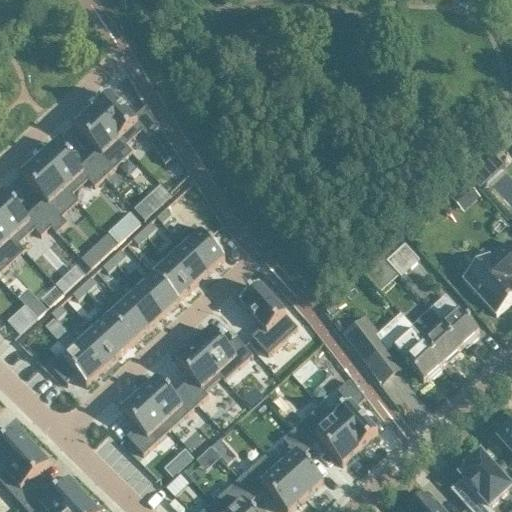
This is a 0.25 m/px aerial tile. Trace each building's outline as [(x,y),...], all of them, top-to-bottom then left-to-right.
[(110,97),(92,113),(126,149),(142,134),(149,141),(159,131),(146,110),(133,122),(110,97)] [(92,113),(75,129),(98,154),(88,163),(105,181),(133,156),(126,149),(92,113)] [(159,131),(149,141),(165,167),(177,159),(159,131)] [(504,169),(511,162),(511,145),(496,160),(504,169)] [(56,147),(39,163),(72,199),(73,198),(88,184),(95,191),(105,181),(88,163),(79,171),(56,147)] [(494,158),(470,179),(480,190),(503,169),(494,158)] [(39,163),(21,179),(44,203),(35,212),(52,230),(51,231),(56,237),(68,227),(62,221),(79,205),(73,198),(72,199),(39,163)] [(161,188),(152,195),(163,207),(171,199),(161,188)] [(3,196),(0,198),(0,227),(18,248),(19,247),(27,240),(35,233),(41,240),(51,231),(52,230),(35,212),(25,221),(3,196)] [(144,203),(135,212),(145,223),(155,215),(144,203)] [(166,212),(157,221),(162,227),(171,218),(166,212)] [(131,216),(123,223),(133,234),(141,227),(131,216)] [(151,226),(142,235),(147,240),(156,232),(151,226)] [(0,227),(0,277),(26,254),(19,247),(18,248),(0,227)] [(194,228),(177,244),(208,277),(225,262),(194,228)] [(142,235),(133,243),(138,249),(147,240),(142,235)] [(177,244),(162,258),(165,261),(193,291),(208,277),(177,244)] [(463,282),(496,319),(511,304),(511,284),(511,283),(511,282),(511,248),(509,245),(491,262),(489,258),(463,282)] [(419,264),(420,263),(405,247),(387,263),(386,264),(401,280),(419,264)] [(91,253),(81,262),(91,273),(101,264),(91,253)] [(121,254),(112,262),(117,268),(126,260),(121,254)] [(165,261),(150,275),(179,306),(180,305),(179,304),(193,291),(165,261)] [(112,262),(103,270),(109,276),(117,268),(112,262)] [(151,276),(136,290),(139,294),(140,293),(164,320),(179,306),(150,275),(151,276)] [(90,282),(82,290),(87,296),(96,287),(90,282)] [(365,301),(383,320),(403,302),(386,282),(365,301)] [(268,284),(260,291),(269,300),(276,293),(268,284)] [(259,289),(240,307),(262,332),(252,341),(269,359),(298,332),(269,300),(260,291),(259,289)] [(82,290),(73,298),(78,304),(87,296),(82,290)] [(125,306),(125,307),(149,333),(164,320),(140,293),(139,294),(125,306)] [(478,334),(462,316),(460,314),(459,313),(446,298),(430,312),(433,315),(443,327),(440,330),(460,351),(466,346),(469,349),(478,340),(476,338),(479,335),(478,334)] [(119,299),(103,313),(134,347),(149,333),(125,307),(125,306),(119,299)] [(40,306),(30,315),(38,322),(47,313),(40,306)] [(60,309),(52,317),(57,323),(66,315),(60,309)] [(103,313),(87,328),(90,331),(91,330),(118,361),(134,347),(103,313)] [(21,314),(9,325),(17,334),(29,323),(21,314)] [(460,351),(440,330),(443,327),(433,315),(427,321),(437,332),(425,343),(422,346),(442,368),(449,362),(451,364),(459,357),(457,354),(460,351)] [(55,321),(46,330),(66,353),(67,353),(75,345),(76,344),(57,323),(55,321)] [(393,360),(365,324),(346,338),(374,375),(393,360)] [(90,331),(75,345),(78,348),(79,348),(103,374),(118,361),(91,330),(90,331)] [(442,368),(422,346),(425,343),(413,330),(392,350),(393,351),(404,363),(405,364),(423,384),(423,385),(431,378),(433,381),(441,373),(439,371),(442,368)] [(211,333),(193,349),(222,381),(222,382),(225,385),(253,359),(236,341),(226,350),(211,333)] [(48,366),(47,367),(68,389),(69,388),(67,386),(69,384),(76,378),(87,389),(103,374),(79,348),(78,348),(64,362),(60,358),(50,368),(48,366)] [(193,349),(176,365),(191,382),(182,390),(198,409),(209,399),(206,396),(222,382),(222,381),(193,349)] [(157,382),(139,398),(171,433),(198,409),(182,390),(172,399),(157,382)] [(328,416),(327,417),(360,453),(378,437),(355,412),(365,403),(349,385),(337,395),(344,402),(328,416)] [(139,398),(122,414),(137,431),(127,440),(144,458),(171,433),(139,398)] [(322,409),(294,434),(310,452),(320,444),(342,469),(360,453),(327,417),(328,416),(322,409)] [(499,440),(498,441),(511,456),(511,428),(511,429),(508,427),(497,437),(499,440)] [(0,470),(4,475),(5,476),(33,450),(17,433),(0,448),(0,470)] [(274,464),(273,465),(306,502),(323,486),(301,461),(310,452),(294,434),(283,443),(289,451),(274,464)] [(4,475),(0,479),(0,484),(22,509),(41,492),(32,483),(49,468),(33,450),(5,476),(4,475)] [(185,453),(175,462),(184,472),(194,463),(185,453)] [(491,511),(490,510),(511,491),(481,457),(479,459),(476,456),(465,465),(468,468),(466,470),(467,472),(460,479),(463,481),(475,495),(463,505),(468,511),(491,511)] [(267,458),(239,482),(256,501),(266,493),(282,511),(294,511),(306,502),(273,465),(274,464),(267,458)] [(501,465),(495,471),(501,477),(507,472),(501,465)] [(239,482),(212,507),(217,511),(249,511),(247,509),(256,501),(239,482)] [(41,492),(22,509),(24,511),(73,511),(85,501),(69,484),(56,496),(49,502),(41,492)] [(441,511),(429,498),(413,511),(441,511)] [(94,511),(85,501),(73,511),(94,511)]
